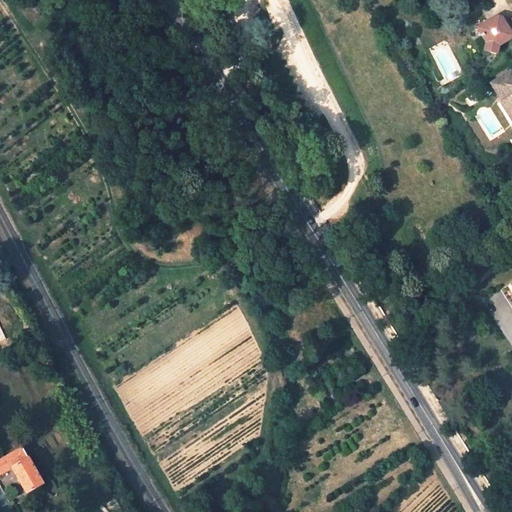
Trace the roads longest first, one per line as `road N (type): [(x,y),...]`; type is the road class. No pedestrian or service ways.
road 1 (tertiary): [(170,0),(484,511)]
road 2 (track): [(0,4),(86,134),(117,233),(134,257),(215,264)]
